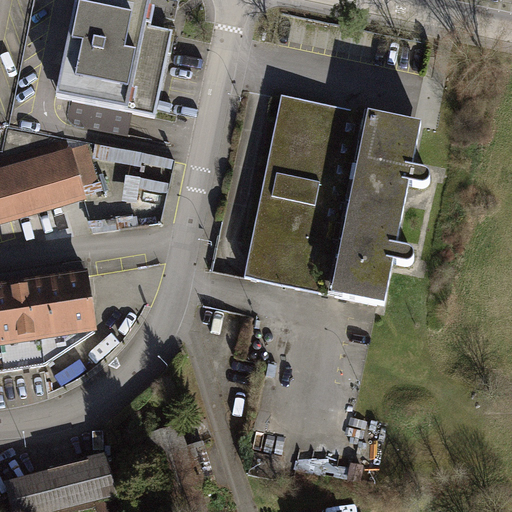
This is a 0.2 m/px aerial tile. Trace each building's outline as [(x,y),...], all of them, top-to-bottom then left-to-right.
[(151,3),(138,0),(76,0),(57,98),(155,118),(171,43),(144,38),(151,3)] [(426,135),(283,106),(247,285),(390,313),(426,135)] [(74,155),(0,175),(0,230),(88,206),(74,155)] [(85,267),(0,279),(0,341),(94,328),(85,267)] [(205,426),(143,445),(164,511),(200,511),(210,509),(191,450),(211,443),(205,426)] [(109,462),(6,487),(12,511),(77,511),(119,502),(109,462)]
